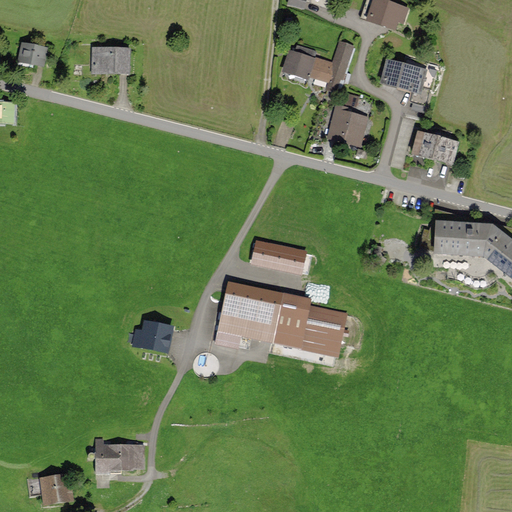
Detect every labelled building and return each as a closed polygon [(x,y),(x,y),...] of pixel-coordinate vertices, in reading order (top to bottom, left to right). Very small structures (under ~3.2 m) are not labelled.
[(305,0),(290,0),(289,5),(303,9),(305,0)] [(407,11),(375,1),(367,23),(395,32),(398,22),(403,24),(407,11)] [(46,48),(21,43),(17,63),(42,67),(46,48)] [(341,94),(355,47),(340,43),(333,65),(289,52),(282,76),(341,94)] [(132,49),(92,49),(92,75),(132,75),(132,49)] [(427,71),(387,60),(380,82),(415,91),(412,103),(426,107),(431,91),(422,88),(427,71)] [(15,104),(0,104),(0,126),(16,126),(15,104)] [(369,119),(334,109),(325,140),(360,150),(369,119)] [(462,143),(418,131),(411,154),(455,166),(462,143)] [(511,246),(493,231),(438,227),(436,255),(485,259),(511,280),(511,246)] [(312,301),(231,285),(221,335),(302,351),(311,307),(312,301)] [(311,307),(302,351),(339,358),(348,317),(311,307)] [(172,331),(146,325),(143,336),(138,334),(135,348),(166,355),(172,331)] [(303,370),(275,376),(282,403),(309,396),(303,370)] [(145,446),(97,447),(97,474),(145,473),(145,446)] [(69,477),(42,480),(46,507),(72,503),(69,477)]
